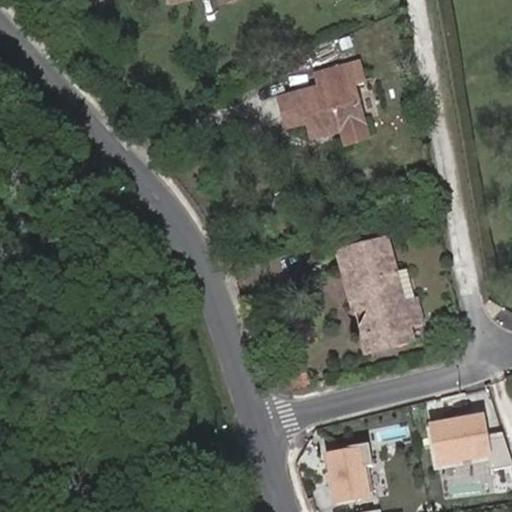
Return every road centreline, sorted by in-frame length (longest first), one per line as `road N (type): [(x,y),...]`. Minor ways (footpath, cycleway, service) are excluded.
road 1 (tertiary): [(0,30),(167,206),(214,291),(257,424)]
road 2 (residential): [(257,424),(511,353)]
